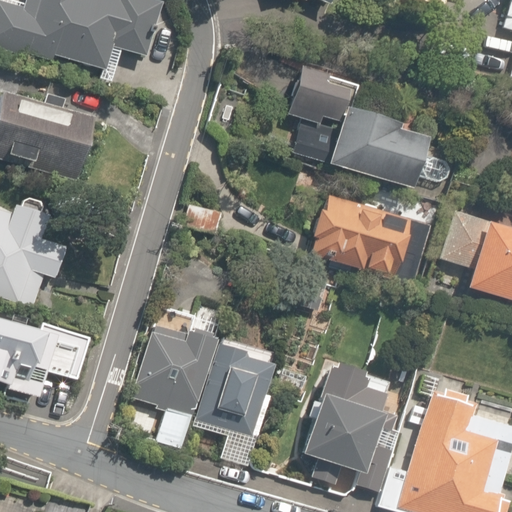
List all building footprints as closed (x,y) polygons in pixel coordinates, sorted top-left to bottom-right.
[(21,0),(19,7),(0,2),(0,52),(102,78),(107,57),(140,65),(155,3),(141,0),(21,0)] [(303,0),(305,0),(327,10),(330,0),(274,0),(298,11),(303,0)] [(511,50),(499,97),(511,100),(511,50)] [(280,123),(296,127),(287,160),(407,196),(412,178),(442,187),(450,160),(420,151),(422,145),(345,123),(355,88),(295,71),(280,123)] [(0,156),(74,179),(91,122),(0,94),(0,156)] [(404,220),(314,197),(298,258),(388,281),(404,220)] [(0,300),(27,310),(59,212),(19,198),(11,222),(0,218),(0,300)] [(437,209),(409,200),(404,215),(433,224),(437,209)] [(511,232),(448,216),(435,265),(466,274),(460,295),(511,309),(511,232)] [(0,403),(38,414),(49,375),(72,382),(85,336),(33,321),(30,331),(0,322),(0,403)] [(178,343),(145,333),(125,401),(158,411),(148,442),(174,450),(207,340),(182,332),(178,343)] [(270,356),(211,342),(196,406),(191,427),(250,442),(270,356)] [(383,380),(321,364),(296,462),(358,478),(355,491),(373,496),(384,454),(365,449),(383,380)] [(490,511),(511,436),(511,425),(423,400),(404,468),(387,463),(373,511),(490,511)]
